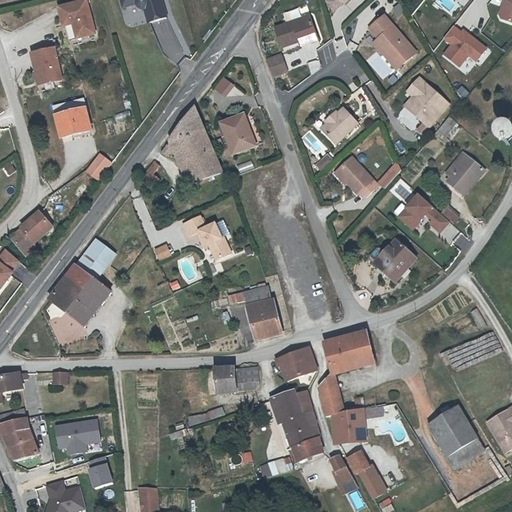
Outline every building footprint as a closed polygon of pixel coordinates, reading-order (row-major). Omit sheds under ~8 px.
[(59,7),(61,18),(71,16),(73,23),(77,38),(94,32),(86,0),(59,7)] [(119,0),(122,7),(133,4),(143,7),(147,21),(166,15),(161,0),(119,0)] [(329,0),(329,1),(335,9),(344,0),(329,0)] [(400,18),(407,13),(400,4),(393,9),(400,18)] [(284,45),(300,38),(309,34),(311,40),(319,37),(310,12),(277,24),(284,45)] [(391,53),(386,57),(396,69),(416,53),(385,15),(370,28),(379,39),(391,53)] [(71,16),(61,18),(63,25),(73,23),(71,16)] [(480,65),(491,51),(458,24),(445,40),(452,46),(444,56),(464,72),(473,60),(480,65)] [(302,43),(311,40),(309,34),(300,38),(302,43)] [(374,42),(386,57),(391,53),(379,39),(374,42)] [(323,64),(333,61),(328,45),(318,48),(323,64)] [(51,58),(49,49),(26,54),(28,64),(51,58)] [(283,53),(268,59),(274,75),(289,69),(283,53)] [(28,64),(30,70),(34,69),(39,82),(56,77),(51,58),(28,64)] [(311,73),(321,70),(319,61),(309,63),(311,73)] [(34,69),(30,70),(33,83),(39,82),(34,69)] [(225,78),(217,90),(229,99),(237,87),(225,78)] [(416,129),(421,135),(427,128),(440,114),(434,108),(442,99),(420,78),(407,91),(413,96),(417,100),(408,110),(422,123),(416,129)] [(372,101),(381,94),(371,82),(362,89),(372,101)] [(464,86),(458,92),(465,100),(471,94),(464,86)] [(404,106),(408,110),(417,100),(413,96),(404,106)] [(449,105),(442,99),(434,108),(440,114),(449,105)] [(80,100),(52,108),(60,138),(90,130),(80,100)] [(200,173),(186,179),(190,186),(193,185),(226,172),(224,167),(222,168),(214,149),(205,130),(196,107),(177,132),(192,167),(197,165),(200,173)] [(357,123),(344,108),(338,114),(336,112),(329,117),(332,120),(327,123),(322,128),(335,143),(357,123)] [(128,111),(118,114),(120,120),(131,116),(128,111)] [(222,123),(226,134),(232,153),(255,144),(244,114),(221,122),(222,123)] [(451,117),(436,135),(446,144),(461,126),(451,117)] [(500,127),(498,135),(504,140),(511,137),(511,126),(508,124),(500,127)] [(310,131),(301,139),(320,158),(329,149),(310,131)] [(174,148),(186,179),(200,173),(197,165),(192,167),(177,132),(162,152),(167,156),(174,148)] [(462,190),(478,172),(482,176),(488,170),(468,151),(451,169),(457,175),(453,180),(462,190)] [(329,154),(317,167),(324,174),(336,161),(329,154)] [(101,155),(88,172),(99,181),(112,163),(101,155)] [(378,184),(351,155),(336,171),(357,193),(359,192),(364,198),(378,184)] [(240,172),(255,167),(253,160),(238,165),(240,172)] [(397,161),(378,181),(384,187),(400,170),(397,161)] [(10,176),(18,172),(13,162),(5,165),(10,176)] [(148,170),(153,174),(159,167),(154,162),(148,170)] [(159,179),(153,174),(148,170),(142,178),(154,187),(159,179)] [(482,176),(478,172),(462,190),(466,194),(482,176)] [(427,222),(442,237),(454,225),(422,194),(408,208),(404,204),(395,214),(416,234),(427,222)] [(141,196),(133,200),(143,219),(151,215),(141,196)] [(456,226),(463,219),(451,207),(444,214),(456,226)] [(12,238),(26,253),(54,227),(41,214),(12,238)] [(216,225),(206,230),(201,218),(183,227),(189,239),(198,235),(201,233),(208,248),(210,247),(217,262),(232,255),(225,240),(223,241),(216,225)] [(201,233),(198,235),(205,249),(208,248),(201,233)] [(462,233),(453,244),(464,254),(473,243),(462,233)] [(392,239),(388,243),(400,260),(404,265),(410,257),(392,239)] [(96,240),(76,266),(96,281),(116,255),(96,240)] [(386,277),(400,260),(388,243),(372,264),(386,277)] [(296,245),(273,254),(281,275),(304,266),(303,262),(316,257),(312,245),(298,250),(296,245)] [(170,258),(166,249),(156,254),(160,262),(170,258)] [(0,258),(0,294),(2,296),(26,266),(7,250),(0,258)] [(94,298),(102,304),(110,293),(96,281),(76,266),(49,302),(76,322),(94,298)] [(171,283),(174,291),(181,288),(178,281),(171,283)] [(320,291),(315,293),(321,309),(326,307),(320,291)] [(229,308),(245,304),(256,344),(283,337),(274,304),(271,305),(268,292),(228,303),(229,308)] [(83,328),(102,304),(94,298),(76,322),(83,328)] [(477,308),(469,312),(478,331),(486,328),(477,308)] [(489,346),(497,342),(492,332),(484,336),(489,346)] [(325,344),(333,377),(339,376),(337,365),(372,355),(368,333),(325,344)] [(310,349),(289,355),(296,379),(317,372),(310,349)] [(288,382),(296,379),(289,355),(278,359),(280,365),(283,367),(288,382)] [(337,365),(339,376),(374,366),(372,355),(337,365)] [(220,372),(223,397),(258,390),(266,385),(261,369),(239,373),(238,369),(227,371),(220,372)] [(53,376),(53,385),(66,385),(66,375),(53,376)] [(0,379),(0,403),(1,403),(0,399),(0,393),(22,388),(20,383),(27,382),(26,377),(19,378),(19,376),(15,376),(0,379)] [(342,415),(333,377),(319,391),(325,416),(332,416),(342,415)] [(295,450),(320,440),(313,411),(302,414),(297,396),(293,392),(280,396),(273,398),(273,401),(281,424),(285,423),(295,450)] [(307,392),(297,396),(302,414),(313,411),(307,392)] [(366,411),(364,402),(355,404),(357,413),(366,411)] [(511,405),(487,420),(506,451),(511,446),(511,405)] [(452,467),(465,459),(484,448),(459,406),(432,422),(427,425),(438,444),(452,467)] [(222,407),(205,413),(208,419),(225,412),(222,407)] [(0,426),(6,440),(32,431),(25,412),(0,418),(0,426)] [(192,425),(208,419),(205,413),(189,417),(192,425)] [(332,416),(332,444),(349,445),(365,445),(364,428),(352,428),(351,415),(342,415),(332,416)] [(58,426),(61,451),(69,450),(70,457),(90,455),(89,446),(104,444),(101,421),(58,426)] [(42,454),(32,431),(6,440),(15,459),(42,454)] [(324,455),(320,440),(295,450),(300,463),(324,455)] [(253,453),(244,454),(245,464),(254,463),(253,453)] [(359,475),(368,469),(359,454),(350,460),(359,475)] [(90,461),(91,470),(109,467),(107,458),(90,461)] [(344,459),(336,462),(341,471),(339,472),(345,485),(357,479),(346,460),(344,459)] [(292,460),(262,465),(265,479),(295,474),(292,460)] [(111,466),(92,472),(98,493),(118,486),(111,466)] [(66,481),(37,490),(43,511),(86,511),(89,511),(82,487),(68,490),(66,481)] [(140,490),(141,497),(157,495),(156,488),(140,490)] [(36,492),(30,494),(33,504),(39,502),(36,492)] [(351,495),(357,509),(364,506),(359,492),(351,495)] [(159,511),(157,495),(141,497),(143,511),(159,511)] [(390,498),(380,505),(383,511),(393,511),(397,510),(390,498)]
